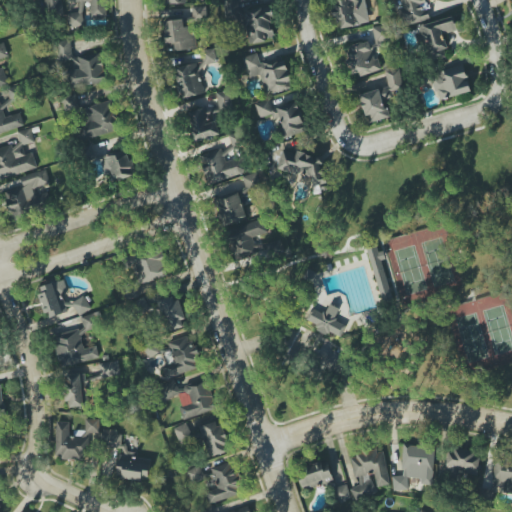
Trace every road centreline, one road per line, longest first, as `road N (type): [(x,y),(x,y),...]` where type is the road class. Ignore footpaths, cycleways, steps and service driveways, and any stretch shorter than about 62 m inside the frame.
road 1 (residential): [(288,511),(143,84),(130,0)]
road 2 (residential): [(0,266),(35,372),(33,478),(107,511)]
road 3 (residential): [(267,446),(399,413),(511,426)]
road 4 (residential): [(183,205),(0,266)]
road 5 (residential): [(493,103),(368,146),(348,143)]
road 6 (residential): [(348,143),(337,130),(302,0)]
